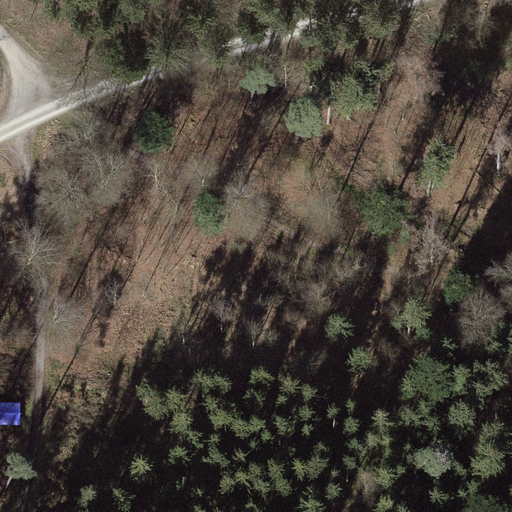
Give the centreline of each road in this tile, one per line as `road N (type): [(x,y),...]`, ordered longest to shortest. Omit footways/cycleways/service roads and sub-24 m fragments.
road 1 (track): [(0,134),(99,91),(402,0)]
road 2 (track): [(25,511),(38,396),(21,124)]
